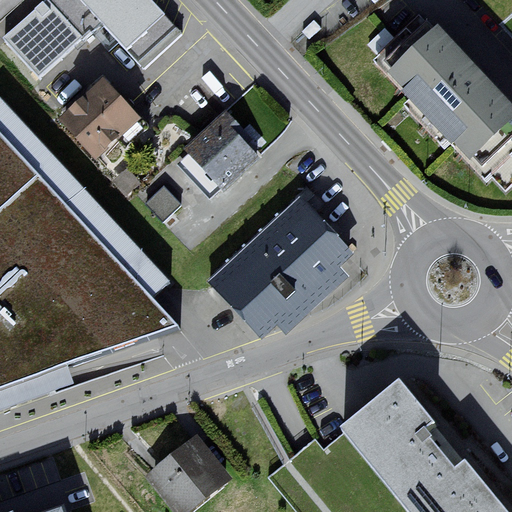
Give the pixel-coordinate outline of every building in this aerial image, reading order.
[(44,0),(48,4),(84,43),(94,35),(110,51),(118,44),(146,74),(186,37),(152,0),(44,0)] [(48,4),(5,43),(41,82),(84,43),(48,4)] [(511,112),(422,21),(375,64),(488,183),(511,163),(511,112)] [(112,84),(69,123),(104,167),(150,126),(112,84)] [(228,120),(188,157),(225,196),(265,159),(228,120)] [(184,332),(0,133),(0,418),(79,391),(75,379),(73,371),(184,332)] [(166,184),(150,199),(164,214),(180,198),(166,184)] [(300,203),(215,282),(266,337),(351,258),(300,203)] [(404,389),(345,437),(406,511),(505,511),(472,472),(463,479),(431,440),(440,433),(404,389)] [(201,443),(151,483),(174,511),(204,511),(237,486),(201,443)]
